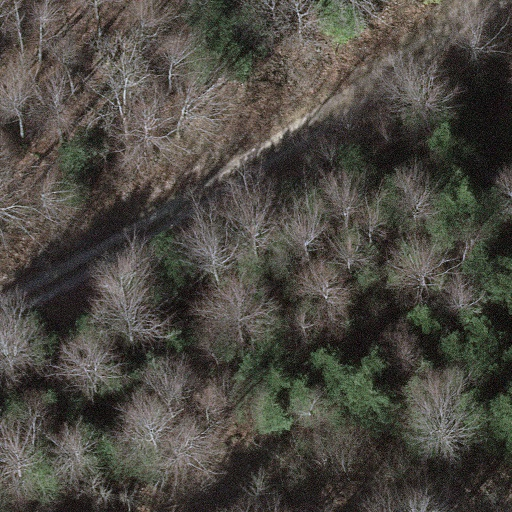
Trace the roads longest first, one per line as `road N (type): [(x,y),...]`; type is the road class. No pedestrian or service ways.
road 1 (track): [(0,284),(128,225),(487,0)]
road 2 (track): [(272,511),(511,472)]
